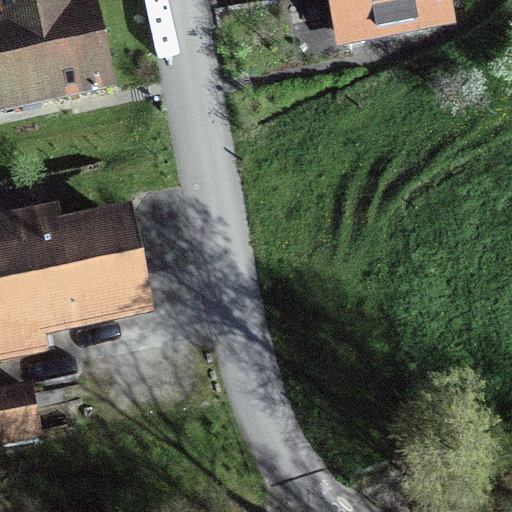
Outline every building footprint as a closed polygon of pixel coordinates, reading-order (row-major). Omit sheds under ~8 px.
[(0,0),(0,112),(115,89),(96,0),(0,0)] [(456,27),(450,0),(327,0),(337,49),(456,27)] [(52,223),(62,221),(58,204),(0,216),(0,363),(50,353),(46,338),(74,332),(52,223)] [(52,223),(74,332),(155,316),(133,207),(62,221),(52,223)] [(0,389),(0,445),(42,437),(31,383),(0,389)]
